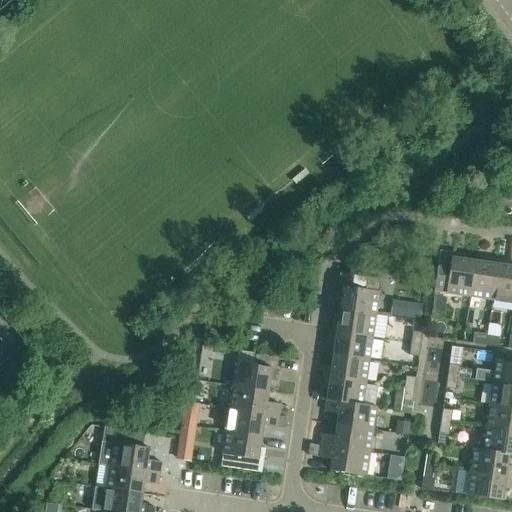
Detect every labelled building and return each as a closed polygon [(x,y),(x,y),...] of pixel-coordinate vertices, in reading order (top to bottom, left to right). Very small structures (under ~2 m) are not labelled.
[(440,251),(436,274),(448,276),(446,294),(469,297),(474,261),(463,260),(464,254),(440,251)] [(474,261),(469,297),(492,300),(498,259),(486,258),(486,263),(474,261)] [(509,261),(498,259),(492,300),(511,303),(511,266),(508,266),(509,261)] [(340,310),(375,315),(379,292),(361,289),(363,277),(340,274),(336,298),(341,299),(340,310)] [(419,319),(421,305),(407,303),(405,317),(419,319)] [(375,315),(340,310),(338,321),(333,321),(331,332),(372,338),(375,315)] [(485,320),(484,332),(497,333),(498,320),(485,320)] [(372,338),(331,332),(330,343),(335,344),(333,355),(369,360),(372,338)] [(421,345),(422,333),(412,332),(411,344),(421,345)] [(474,334),(473,344),(485,346),(487,336),(474,334)] [(487,336),(485,346),(497,347),(499,337),(487,336)] [(421,345),(411,344),(409,356),(419,357),(421,345)] [(278,357),(255,354),(254,366),(236,363),(232,387),(268,392),(270,381),(275,381),(278,357)] [(326,366),(325,377),(365,383),(379,385),(383,363),(369,360),(333,355),(332,366),(326,366)] [(511,361),(496,360),(494,372),(476,370),(475,380),(492,383),(511,385),(511,361)] [(449,364),(447,376),(457,378),(459,366),(449,364)] [(447,376),(445,388),(455,390),(457,378),(447,376)] [(365,383),(325,377),(323,389),(328,389),(327,400),(362,406),(365,383)] [(406,377),(404,389),(414,390),(416,378),(406,377)] [(511,385),(492,383),(489,406),(511,408),(511,385)] [(232,387),(229,409),(278,416),(280,405),(266,403),(268,392),(232,387)] [(414,390),(404,389),(402,401),(412,402),(414,390)] [(376,408),(362,406),(327,400),(325,412),(339,414),(337,425),(372,430),(376,408)] [(511,408),(489,406),(486,428),(511,431),(511,408)] [(229,409),(226,432),(261,437),(263,426),(277,428),(277,423),(278,416),(229,409)] [(452,411),(442,409),(440,421),(450,423),(452,411)] [(277,423),(277,428),(285,429),(287,418),(278,416),(277,423)] [(450,423),(440,421),(439,433),(449,435),(450,423)] [(321,434),(320,446),(369,453),(372,430),(337,425),(335,436),(321,434)] [(511,431),(486,428),(483,450),(473,449),(473,450),(511,455),(511,431)] [(261,437),(226,432),(222,455),(240,458),(238,470),(261,473),(265,449),(260,448),(261,437)] [(266,440),(265,467),(283,467),(283,440),(266,440)] [(110,467),(159,474),(161,463),(147,460),(149,448),(113,443),(110,467)] [(369,453),(320,446),(318,457),(332,459),(330,471),(366,477),(369,453)] [(190,461),(192,450),(178,447),(176,459),(190,461)] [(511,455),(473,450),(470,472),(511,478),(511,468),(511,466),(507,466),(509,455),(511,455)] [(426,454),(424,466),(434,467),(436,455),(426,454)] [(424,466),(422,477),(432,479),(434,467),(424,466)] [(159,474),(110,467),(106,489),(142,495),(144,483),(157,485),(159,474)] [(511,478),(470,472),(466,496),(502,501),(504,489),(509,490),(511,478)] [(142,495),(106,489),(103,511),(153,511),(154,508),(140,506),(142,495)]
